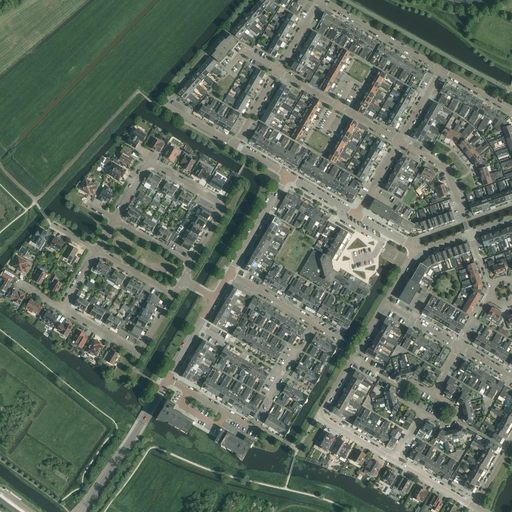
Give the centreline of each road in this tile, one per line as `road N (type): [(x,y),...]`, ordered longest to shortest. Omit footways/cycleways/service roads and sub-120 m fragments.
road 1 (residential): [(393,459),(318,415),(385,303)]
road 2 (residential): [(114,219),(148,162),(223,207)]
road 3 (residential): [(62,308),(138,350),(173,295)]
road 4 (unclassified): [(81,511),(158,394)]
road 5 (residential): [(399,141),(279,70)]
road 6 (residential): [(440,69),(321,0)]
road 7 (residential): [(470,234),(447,171),(399,141)]
road 8 (residential): [(258,426),(276,382),(317,325)]
